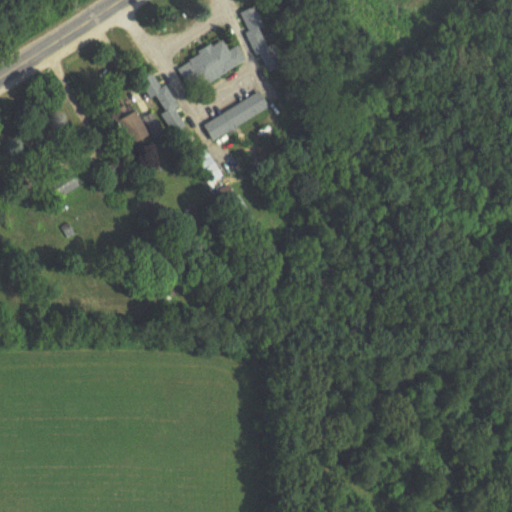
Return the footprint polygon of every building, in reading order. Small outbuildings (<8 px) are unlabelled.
[(267,74),(283,67),(254,7),(239,15),(267,74)] [(177,66),(189,90),(245,61),(237,48),(229,52),(224,42),(177,66)] [(184,127),(174,111),(177,109),(153,72),(140,81),(174,133),(184,127)] [(269,109),(260,94),(202,126),(210,141),(269,109)] [(110,115),(129,150),(152,137),(132,103),(110,115)] [(221,178),(210,155),(201,159),(212,182),(221,178)] [(69,172),(48,184),(58,200),(79,187),(69,172)]
